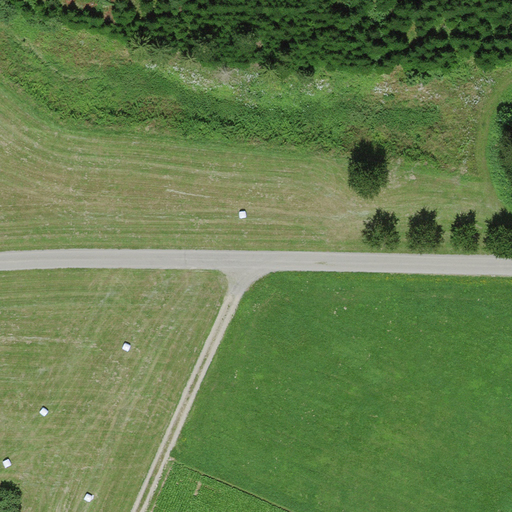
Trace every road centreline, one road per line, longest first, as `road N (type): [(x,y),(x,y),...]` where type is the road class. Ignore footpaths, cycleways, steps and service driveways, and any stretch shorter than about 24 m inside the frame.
road 1 (track): [(0,263),(511,263)]
road 2 (track): [(134,511),(236,284),(238,260)]
road 3 (track): [(511,223),(480,177),(476,135),(482,88),(511,74)]
